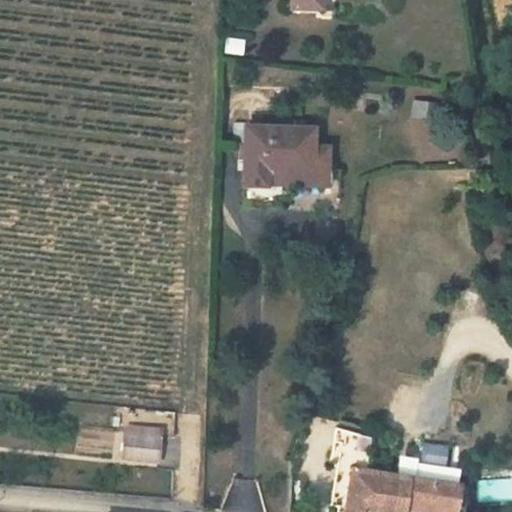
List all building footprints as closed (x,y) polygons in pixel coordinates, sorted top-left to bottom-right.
[(323,0),(291,0),(291,22),(323,23),(323,0)] [(411,98),(408,115),(431,118),(433,102),(411,98)] [(275,177),(316,182),(321,140),(300,138),(302,118),(287,117),(285,137),(253,133),(246,191),(273,194),(273,191),(275,177)] [(315,195),(316,182),(275,177),(273,191),(315,195)] [(125,428),(121,454),(156,459),(159,433),(125,428)] [(359,463),(367,438),(346,431),(338,457),(359,463)] [(423,462),(442,464),(444,446),(424,444),(423,462)] [(363,511),(364,508),(376,509),(375,511),(418,511),(418,510),(425,510),(424,511),(455,511),(459,484),(434,481),(435,473),(389,467),(388,476),(347,471),(339,511),(363,511)]
